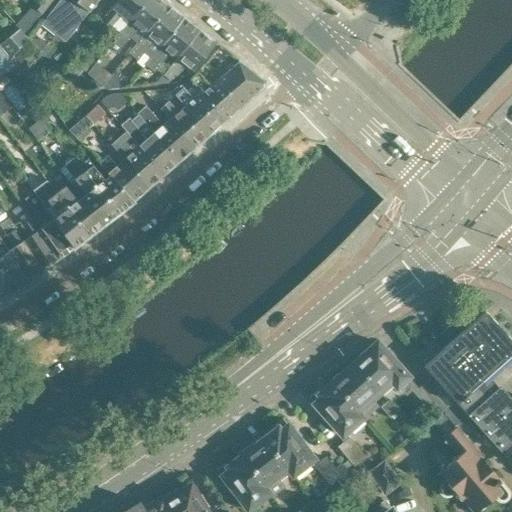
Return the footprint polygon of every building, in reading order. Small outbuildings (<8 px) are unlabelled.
[(43,14),(54,0),(37,0),(32,6),(43,14)] [(90,12),(99,0),(60,0),(51,13),(70,28),(85,9),(90,12)] [(128,21),(144,0),(118,0),(104,19),(112,26),(121,15),(128,21)] [(136,43),(167,4),(161,0),(144,0),(128,21),(129,21),(110,45),(119,52),(130,38),(136,43)] [(146,65),(183,17),(167,4),(136,43),(137,44),(129,53),(146,65)] [(24,33),(41,15),(32,6),(16,24),(20,29),(24,33)] [(177,59),(200,30),(183,17),(146,65),(155,72),(169,54),(177,59)] [(20,47),(28,37),(24,33),(20,29),(0,44),(0,46),(11,59),(20,47)] [(196,70),(216,43),(200,30),(177,59),(164,75),(163,74),(155,84),(169,83),(176,74),(177,76),(187,64),(196,70)] [(0,46),(0,76),(15,65),(11,60),(11,59),(0,46)] [(36,59),(20,47),(11,59),(11,60),(27,71),(36,59)] [(94,66),(79,53),(73,60),(87,73),(94,66)] [(264,81),(249,69),(239,62),(216,79),(241,108),(264,88),(264,81)] [(111,74),(96,63),(94,66),(87,73),(103,86),(111,74)] [(121,88),(119,75),(114,71),(111,74),(103,86),(107,89),(121,88)] [(241,108),(216,79),(211,83),(199,71),(192,77),(197,82),(193,84),(225,121),(241,108)] [(197,82),(192,77),(183,86),(182,85),(179,87),(178,86),(173,91),(185,106),(210,135),(225,121),(193,84),(197,82)] [(0,116),(11,108),(0,92),(0,116)] [(106,97),(101,101),(108,109),(123,97),(120,93),(111,94),(106,97)] [(210,135),(185,106),(178,112),(166,97),(162,101),(165,105),(161,109),(170,119),(195,148),(210,135)] [(49,102),(32,108),(38,122),(54,116),(49,102)] [(93,123),(104,113),(98,105),(86,115),(93,123)] [(170,119),(164,125),(146,106),(138,113),(140,115),(180,161),(195,148),(170,119)] [(76,137),(93,123),(86,115),(69,130),(76,137)] [(129,118),(122,125),(128,132),(165,174),(180,161),(140,115),(132,121),(129,118)] [(128,132),(112,145),(124,159),(149,188),(165,174),(128,132)] [(149,188),(124,159),(117,165),(108,155),(100,162),(110,175),(133,202),(149,188)] [(133,202),(110,175),(105,179),(88,159),(80,165),(74,157),(72,159),(117,214),(133,202)] [(117,214),(72,159),(58,169),(81,198),(103,225),(117,214)] [(47,181),(34,191),(35,193),(76,247),(88,237),(56,193),(47,181)] [(103,225),(81,198),(78,200),(66,186),(56,193),(88,237),(103,225)] [(26,199),(37,214),(45,225),(39,230),(38,230),(59,259),(63,256),(76,247),(35,193),(26,199)] [(38,230),(39,230),(29,215),(20,221),(30,236),(24,240),(44,270),(59,259),(38,230)] [(44,270),(24,240),(9,218),(0,224),(15,247),(9,251),(28,280),(44,270)] [(0,237),(0,277),(10,293),(11,292),(28,280),(9,252),(0,237)] [(0,298),(3,297),(10,293),(0,277),(0,298)] [(442,349),(437,344),(433,339),(415,355),(424,365),(423,366),(432,377),(454,400),(454,401),(470,417),(500,452),(511,441),(511,402),(488,376),(511,354),(511,342),(484,312),(442,349)] [(355,362),(354,364),(379,391),(391,380),(398,386),(408,377),(377,343),(366,353),(361,353),(355,358),(355,362)] [(356,411),(379,391),(354,364),(342,374),(338,374),(333,379),(332,383),(356,411)] [(421,386),(442,410),(454,400),(432,377),(421,386)] [(356,411),(332,383),(319,395),(316,392),(309,398),(342,435),(362,417),(356,411)] [(442,411),(431,420),(437,427),(449,418),(456,426),(457,428),(470,417),(454,401),(454,400),(442,410),(442,411)] [(389,401),(382,407),(390,417),(398,411),(389,401)] [(313,459),(283,419),(275,425),(277,428),(266,438),(288,467),(293,474),(313,459)] [(457,428),(456,426),(453,428),(451,428),(447,431),(447,433),(443,436),(446,439),(446,442),(448,445),(450,444),(459,455),(451,462),(441,450),(440,449),(437,449),(435,449),(433,450),(432,453),(432,455),(432,457),(441,468),(438,471),(447,482),(443,486),(442,487),(442,490),(442,492),(443,493),(444,494),(446,495),(450,495),(456,490),(474,511),(477,511),(495,497),(497,500),(498,501),(500,501),(501,502),(503,501),(505,501),(506,500),(507,498),(508,497),(508,496),(508,495),(508,494),(508,493),(507,491),(500,483),(501,482),(457,428)] [(238,453),(237,454),(240,457),(263,486),(264,486),(268,493),(271,497),(285,487),(277,476),(288,467),(266,438),(254,447),(251,443),(238,453)] [(350,438),(339,446),(354,465),(365,456),(350,438)] [(240,457),(227,467),(225,464),(217,470),(247,509),(268,493),(264,486),(263,486),(240,457)] [(326,457),(316,465),(330,485),(337,480),(345,490),(356,481),(342,463),(336,468),(326,457)] [(385,461),(370,472),(385,493),(401,482),(385,461)] [(205,511),(191,486),(178,493),(176,490),(164,498),(172,511),(205,511)] [(140,503),(126,511),(172,511),(164,498),(149,506),(147,502),(141,506),(140,503)]
